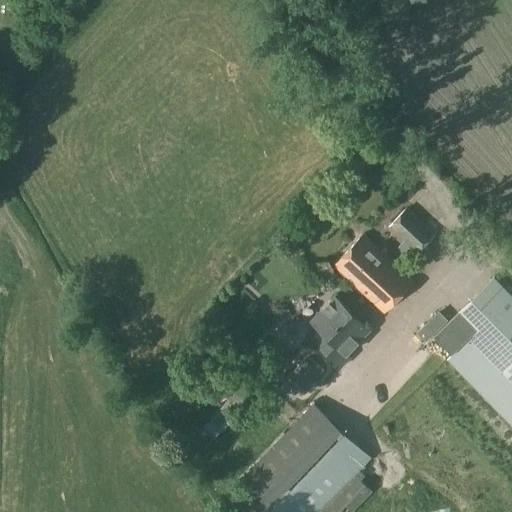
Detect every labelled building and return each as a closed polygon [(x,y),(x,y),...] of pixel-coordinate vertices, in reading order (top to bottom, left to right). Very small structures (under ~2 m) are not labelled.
[(419,252),(435,235),(408,209),(391,226),(419,252)] [(385,311),(414,281),(365,235),(336,265),(385,311)] [(511,381),(511,295),(495,278),(452,320),(511,381)] [(320,328),(254,398),(241,386),(191,439),(203,451),(199,455),(233,488),(239,481),(271,511),(352,511),(373,490),(361,479),(366,474),(360,470),(372,457),(315,403),(352,363),(348,358),(349,356),(347,354),(371,329),(345,303),(344,304),(336,296),(312,321),(320,328)] [(426,341),(448,320),(439,311),(417,332),(426,341)] [(407,337),(360,385),(374,398),(421,350),(407,337)] [(488,475),(511,447),(511,437),(456,390),(424,428),(444,419),(455,405),(465,414),(447,436),(452,447),(442,438),(455,423),(433,434),(427,440),(418,421),(424,414),(397,427),(408,415),(401,409),(384,417),(376,410),(360,429),(381,446),(390,436),(399,443),(387,457),(441,503),(451,499),(478,466),(488,475)] [(511,511),(511,509),(482,483),(455,511),(511,511)]
